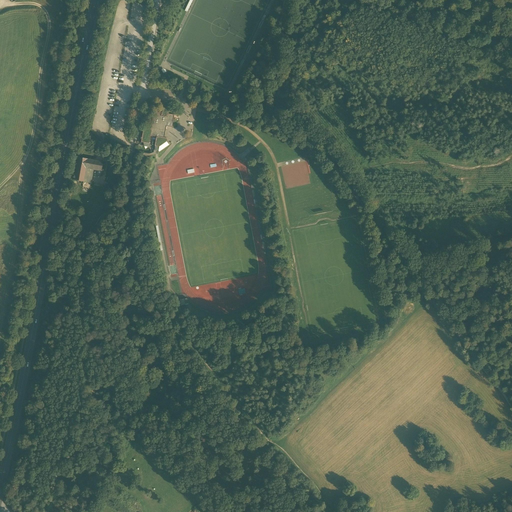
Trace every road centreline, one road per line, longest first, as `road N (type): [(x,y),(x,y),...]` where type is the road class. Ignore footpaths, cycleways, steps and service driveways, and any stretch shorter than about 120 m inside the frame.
road 1 (secondary): [(0,482),(93,0)]
road 2 (track): [(135,138),(141,289),(275,451)]
road 3 (track): [(284,0),(275,55),(250,85),(248,107),(280,132),(313,143),(405,264)]
road 4 (track): [(275,451),(426,293)]
road 5 (track): [(405,264),(511,410)]
road 6 (track): [(511,46),(356,0)]
road 7 (unclassified): [(156,0),(135,138)]
